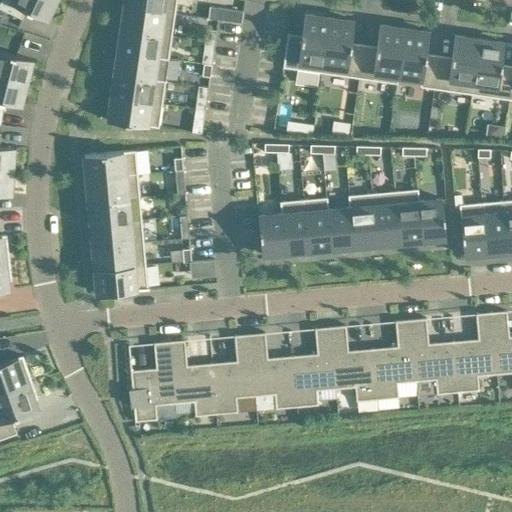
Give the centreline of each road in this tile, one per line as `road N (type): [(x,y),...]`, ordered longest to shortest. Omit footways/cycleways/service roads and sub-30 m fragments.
road 1 (residential): [(53,323),(511,280)]
road 2 (residential): [(87,0),(63,47),(42,132),(36,198),(53,323)]
road 3 (residential): [(53,323),(115,455),(126,511)]
